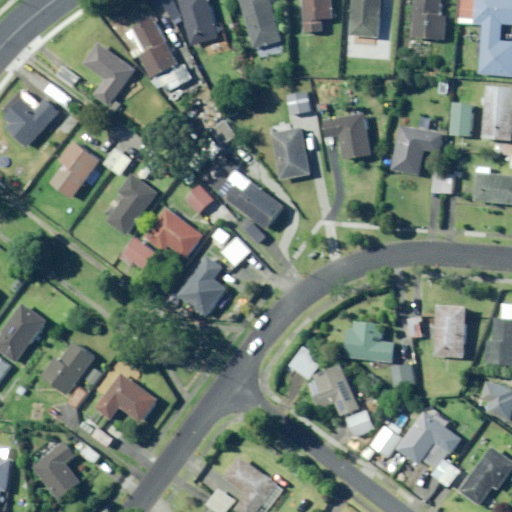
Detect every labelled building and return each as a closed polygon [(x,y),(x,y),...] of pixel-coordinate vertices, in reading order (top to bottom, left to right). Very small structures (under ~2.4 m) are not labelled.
[(170,0),(166,2),(175,20),(184,15),(176,0),(170,0)] [(222,36),(219,23),(212,0),(181,0),(194,44),(204,41),(222,36)] [(243,0),(256,46),(285,38),(274,0),(243,0)] [(307,30),(315,29),(326,29),(325,17),(336,16),(335,0),(305,0),(306,5),(307,30)] [(383,22),(384,10),(384,0),(355,0),(352,33),(368,34),(382,36),(382,34),(383,22)] [(415,30),(415,34),(448,36),(449,13),(444,12),(444,0),(417,0),(416,25),(415,30)] [(511,0),(461,0),(460,21),(477,22),(485,23),(483,56),(481,73),(511,74),(511,39),(504,39),(505,21),(511,21),(511,0)] [(154,80),(160,87),(164,85),(165,85),(168,90),(175,87),(172,81),(182,76),(178,67),(179,66),(178,64),(181,62),(156,15),(136,25),(132,27),(145,51),(142,52),(154,76),(157,75),(158,77),(155,78),(153,79),(154,80)] [(96,93),(98,95),(111,104),(139,68),(101,39),(85,61),(108,78),(99,89),(96,93)] [(80,78),(82,76),(66,63),(60,71),(59,72),(74,85),(80,78)] [(68,94),(68,93),(69,93),(53,81),(50,85),(46,90),(62,102),(68,94)] [(511,84),(490,83),(485,136),(511,138),(511,84)] [(62,110),(47,96),(38,106),(25,95),(6,115),(12,121),(8,125),(30,145),(46,127),(54,118),(62,110)] [(117,99),(110,109),(115,112),(122,102),(117,99)] [(311,111),(317,110),(315,100),(311,101),(311,103),(303,105),(305,112),(311,111)] [(456,100),(453,133),(474,134),(477,102),(456,100)] [(321,110),(330,108),(329,101),(319,103),(321,110)] [(249,110),(246,102),(239,105),(241,112),(249,110)] [(330,136),(334,135),(342,133),(347,158),(375,153),(367,111),(327,118),(330,136)] [(241,137),(227,119),(213,130),(227,148),(241,137)] [(439,130),(419,126),(404,123),(395,168),(423,174),(428,148),(444,151),(448,132),(439,130)] [(283,178),(314,173),(305,125),(275,131),(283,178)] [(97,153),(91,148),(77,138),(62,158),(67,161),(53,180),(75,197),(87,181),(101,161),(103,158),(97,153)] [(511,143),(498,143),(498,152),(505,152),(505,153),(511,153),(511,143)] [(107,162),(123,174),(135,158),(118,146),(106,162),(107,162)] [(241,168),(226,156),(208,180),(223,191),(241,168)] [(504,202),(511,202),(511,172),(494,171),(495,165),(480,164),(478,190),(478,197),(477,199),(504,202)] [(129,234),(162,191),(135,171),(121,190),(128,195),(111,217),(109,219),(129,234)] [(455,192),(456,177),(457,174),(436,172),(435,190),(455,192)] [(260,220),(270,228),(288,203),(254,179),(253,181),(248,188),(240,182),(238,181),(231,191),(227,196),(251,213),(260,220)] [(187,196),(201,213),(217,199),(202,182),(187,196)] [(208,233),(191,221),(170,205),(148,235),(149,237),(167,250),(172,244),(190,257),(208,233)] [(269,235),(257,223),(255,221),(255,222),(248,228),(261,243),(269,235)] [(145,242),(144,240),(138,236),(123,257),(128,260),(131,262),(133,264),(137,260),(147,267),(158,251),(145,242)] [(225,251),(238,265),(254,250),(240,236),(224,250),(225,251)] [(218,258),(217,258),(212,253),(202,267),(189,283),(181,293),(210,315),(231,287),(218,277),(225,268),(227,265),(218,258)] [(18,362),(50,319),(25,301),(0,334),(0,348),(16,360),(18,362)] [(511,363),(511,302),(504,302),(503,315),(493,314),(488,362),(511,363)] [(437,355),(441,355),(467,357),(471,305),(442,303),(441,315),(438,341),(438,353),(437,355)] [(414,337),(425,336),(422,315),(411,317),(414,337)] [(397,361),(399,341),(385,339),(387,323),(360,319),(359,327),(353,326),(350,355),(371,358),(397,361)] [(57,324),(53,330),(57,333),(62,327),(57,324)] [(77,384),(98,356),(76,339),(63,358),(58,354),(43,374),(57,384),(70,394),(77,384)] [(326,363),(311,350),(296,367),(311,380),(326,363)] [(0,381),(12,365),(0,356),(0,381)] [(364,407),(354,384),(345,362),(318,373),(321,379),(313,382),(324,408),(330,406),(339,402),(344,414),(345,415),(364,407)] [(395,374),(397,386),(417,383),(414,362),(394,366),(395,374)] [(99,408),(113,419),(123,406),(144,421),(161,398),(124,370),(97,407),(99,408)] [(511,386),(491,383),(488,401),(494,402),(492,415),(511,419),(510,426),(511,426),(511,386)] [(78,407),(90,392),(81,385),(79,388),(70,400),(78,407)] [(351,417),(359,436),(378,428),(370,409),(369,410),(351,417)] [(478,409),(473,416),(484,424),(489,418),(478,409)] [(448,448),(451,451),(454,453),(466,437),(430,410),(402,448),(417,459),(423,463),(439,442),(448,448)] [(390,456),(405,437),(390,425),(375,444),(378,447),(388,454),(390,456)] [(108,431),(105,429),(100,426),(93,435),(94,436),(109,447),(116,437),(108,431)] [(71,464),(69,461),(79,453),(68,439),(34,466),(61,499),(84,481),(71,464)] [(104,454),(91,445),(87,442),(82,450),(81,452),(97,463),(102,456),(103,455),(104,454)] [(472,478),(464,489),(484,504),(497,486),(502,489),(511,474),(511,455),(497,444),(472,478)] [(237,508),(242,511),(256,511),(259,509),(262,511),(267,511),(285,488),(279,483),(279,482),(242,454),(226,476),(229,478),(249,493),(241,503),(237,508)] [(4,489),(9,490),(14,458),(0,455),(0,511),(1,509),(4,489)] [(451,485),(462,471),(463,470),(447,457),(435,473),(443,479),(444,480),(451,485)] [(220,487),(203,474),(196,483),(212,496),(220,487)] [(213,507),(219,511),(226,511),(232,505),(235,507),(240,502),(221,487),(215,495),(214,496),(208,503),(213,507)] [(24,511),(31,511),(29,499),(20,500),(21,511),(24,511)]
